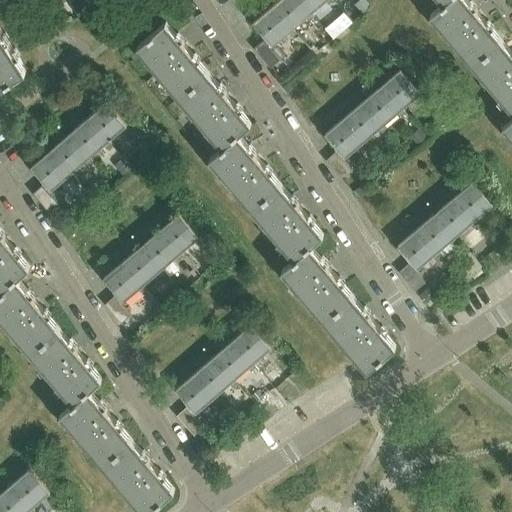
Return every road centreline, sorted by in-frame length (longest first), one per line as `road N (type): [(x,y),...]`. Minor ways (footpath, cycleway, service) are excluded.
road 1 (residential): [(430,359),(199,0)]
road 2 (residential): [(209,506),(0,182)]
road 3 (residential): [(209,506),(430,359)]
